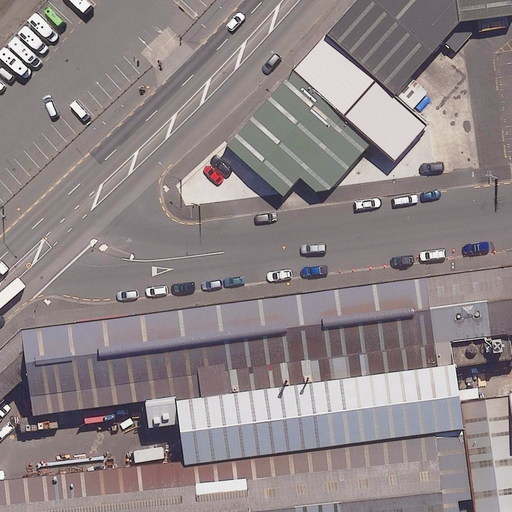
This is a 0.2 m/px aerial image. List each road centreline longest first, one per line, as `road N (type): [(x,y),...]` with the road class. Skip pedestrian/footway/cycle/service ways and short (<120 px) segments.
road 1 (unclassified): [(511,215),(140,258),(81,232)]
road 2 (secondary): [(301,0),(81,232)]
road 3 (secondary): [(58,210),(260,0)]
road 4 (unknown): [(0,111),(87,7)]
